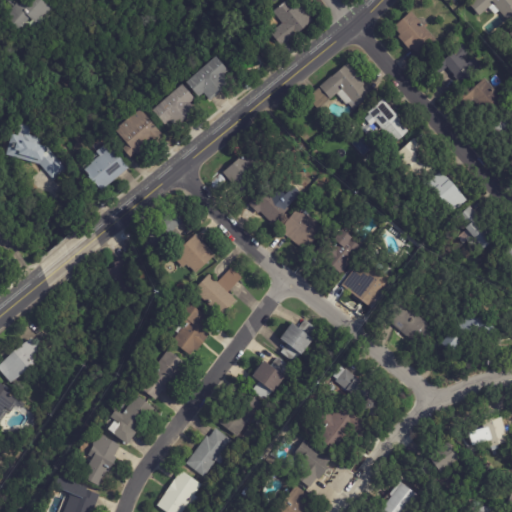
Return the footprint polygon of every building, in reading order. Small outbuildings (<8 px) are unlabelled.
[(11,0),(20,7),(21,6),(24,8),(31,0),(34,3),(37,0),(43,0),(52,8),(53,7),(57,11),(48,20),(46,19),(40,25),(35,20),(24,33),(9,20),(18,9),(7,0),(11,0)] [(300,4),(314,22),(283,47),(272,33),(284,24),(275,12),(290,0),(296,7),(300,4)] [(511,0),(511,16),(507,21),(496,9),(491,13),(485,6),(477,14),(466,2),(468,0),(511,0)] [(420,56),(414,49),(412,51),(400,37),(402,35),(395,27),(413,12),(439,42),(421,58),(420,56)] [(461,83),(449,68),(437,77),(428,65),(443,53),(447,59),(450,57),(449,56),(464,44),(471,54),(465,58),(476,72),(461,83)] [(230,85),(212,101),(206,94),(202,98),(189,83),(219,57),(231,71),(226,76),(232,83),(230,85)] [(362,82),(363,83),(360,86),(368,95),(350,111),(334,93),(315,108),(312,103),(308,106),(306,103),(308,100),(305,97),(316,87),(324,96),(325,95),(317,85),(345,62),(362,82)] [(471,96),(469,94),(487,79),(507,102),(489,117),(471,96)] [(195,115),(180,129),(174,122),(168,127),(156,112),(186,85),(198,99),(192,104),(199,112),(195,115)] [(384,102),(394,114),(393,115),(396,118),(396,119),(404,129),(391,140),(390,139),(387,142),(381,135),(384,132),(380,127),(373,134),(369,129),(364,134),(356,125),(363,119),(360,115),(362,113),(363,114),(366,112),(364,110),(379,97),(384,102)] [(296,105),(304,115),(299,119),(291,110),(296,105)] [(163,138),(138,157),(136,154),(130,158),(123,149),(128,146),(117,132),(120,129),(120,128),(142,110),(163,138)] [(53,179),(53,180),(41,166),(7,156),(8,153),(3,152),(7,138),(13,139),(14,135),(21,137),(21,133),(20,132),(22,125),(33,128),(31,136),(43,139),(42,146),(49,148),(66,169),(53,179)] [(421,146),(439,166),(422,181),(416,175),(411,180),(400,168),(406,163),(399,155),(415,140),(421,146)] [(127,171),(103,191),(97,184),(96,185),(85,172),(93,165),(92,164),(101,157),(98,153),(109,143),(130,169),(127,171)] [(230,180),(224,173),(244,156),(261,176),(242,194),(230,180)] [(446,174),(469,202),(456,214),(437,191),(440,188),(434,181),(444,172),(446,174)] [(292,208),(275,226),(261,212),(259,214),(250,206),(269,186),(292,208)] [(314,211),(310,216),(319,224),(318,224),(325,230),(307,252),(281,232),(300,208),(302,210),(306,204),(314,211)] [(473,208),(480,215),(468,226),(460,217),(472,207),(473,208)] [(180,214),(186,221),(176,229),(183,237),(170,247),(165,241),(152,252),(151,251),(148,253),(144,248),(147,245),(139,236),(165,215),(167,217),(176,210),(180,214)] [(484,226),(498,240),(486,251),(468,231),(479,220),(484,226)] [(325,256),(318,250),(329,237),(335,243),(345,231),(348,234),(350,231),(356,237),(353,240),(366,250),(344,277),(328,263),(331,260),(325,256)] [(198,236),(216,256),(197,274),(191,268),(190,269),(187,266),(184,269),(173,257),(197,235),(198,236)] [(116,264),(136,257),(149,293),(121,303),(110,271),(118,268),(116,264)] [(351,293),(343,286),(359,267),(367,274),(374,264),(398,284),(375,312),(351,293)] [(239,282),(229,293),(237,302),(222,318),(203,299),(198,304),(184,291),(190,284),(196,290),(211,275),(219,283),(232,269),(243,279),(239,282)] [(394,322),(387,316),(400,301),(439,333),(427,348),(394,322)] [(214,326),(208,334),(210,335),(198,352),(196,350),(191,356),(173,343),(184,328),(177,322),(190,304),(216,323),(214,326)] [(452,352),(445,347),(454,335),(455,336),(457,333),(458,333),(474,312),(500,331),(493,340),(485,334),(474,347),(466,341),(455,355),(452,352)] [(282,353),(288,345),(282,340),(294,325),(300,329),(306,321),(317,329),(315,331),(318,333),(313,339),(315,341),(303,356),(301,355),(295,363),(282,353)] [(0,370),(0,366),(32,340),(47,357),(13,386),(0,370)] [(178,380),(167,394),(164,391),(157,401),(141,388),(169,351),(188,366),(178,380)] [(253,390),(260,381),(254,376),(265,361),(271,366),(278,356),(288,364),(286,366),(289,368),(284,375),(286,377),(274,393),(272,391),(267,398),(265,396),(263,398),(253,391),(253,390)] [(348,372),(372,389),(364,400),(349,390),(350,388),(335,377),(342,368),(348,372)] [(17,401),(9,412),(6,409),(0,417),(0,385),(6,389),(4,392),(17,401)] [(338,388),(334,393),(330,390),(333,385),(338,388)] [(257,408),(237,436),(220,424),(241,396),(257,408)] [(153,414),(129,447),(111,433),(119,421),(115,417),(119,412),(124,415),(138,397),(156,410),(153,414)] [(372,399),(384,408),(376,419),(364,410),(372,399)] [(359,423),(338,453),(318,439),(325,430),(317,424),(326,412),(334,417),(341,407),(361,421),(359,423)] [(489,423),(496,421),(497,422),(505,420),(511,445),(500,448),(501,451),(494,452),(493,449),(492,450),(490,443),(474,447),(471,435),(487,430),(485,424),(489,423)] [(187,465),(208,437),(210,439),(217,430),(232,441),(224,452),(229,455),(221,465),(217,462),(205,478),(187,465)] [(120,449),(115,458),(118,459),(111,473),(108,472),(100,488),(84,480),(95,458),(85,454),(95,434),(103,438),(103,437),(108,439),(108,440),(121,447),(120,449)] [(318,480),(311,489),(296,477),(303,468),(299,466),(304,460),(297,455),(306,442),(335,463),(322,481),(319,478),(318,480)] [(422,468),(432,460),(432,459),(452,445),(463,460),(444,475),(441,472),(431,480),(422,468)] [(165,511),(158,507),(183,472),(202,486),(195,495),(201,499),(193,510),(188,506),(184,511),(165,511)] [(419,497),(407,511),(382,511),(393,498),(392,496),(397,490),(398,491),(404,484),(419,497)] [(308,509),(305,511),(280,511),(297,488),(312,499),(308,505),(310,507),(308,509)] [(100,497),(94,511),(70,511),(77,496),(83,498),(85,491),(100,497)]
